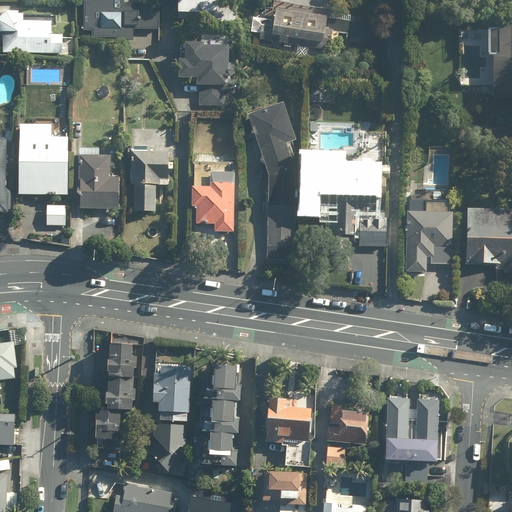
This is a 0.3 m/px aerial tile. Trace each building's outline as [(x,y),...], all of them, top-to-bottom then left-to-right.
[(83,0),(83,32),(91,32),(91,39),(117,39),(117,42),(134,42),(134,31),(161,31),(161,5),(124,4),(124,0),(83,0)] [(215,24),(237,24),(237,9),(217,8),(217,0),(168,0),(177,0),(177,20),(215,20),(215,24)] [(252,19),(250,34),(259,35),(258,42),(345,55),(350,21),(330,18),(331,11),(273,2),(270,21),(252,19)] [(23,13),(6,12),(0,18),(0,34),(4,34),(3,54),(63,55),(63,35),(52,35),(53,23),(23,22),(23,13)] [(511,99),(511,26),(488,27),(488,57),(494,57),(494,100),(511,99)] [(228,94),(229,45),(184,44),(184,62),(178,62),(178,80),(196,80),(196,87),(199,87),(199,107),(225,107),(225,94),(228,94)] [(295,261),(296,173),(286,145),(296,142),(282,105),(247,117),(268,177),(267,261),(295,261)] [(20,125),(19,196),(68,197),(69,138),(51,138),(52,126),(20,125)] [(0,217),(12,218),(12,178),(7,178),(7,139),(0,139),(0,217)] [(100,149),(79,149),(78,210),(120,211),(120,177),(111,177),(111,157),(99,157),(100,149)] [(169,152),(131,152),(131,186),(135,186),(135,213),(156,213),(156,187),(169,187),(169,152)] [(341,159),(303,158),(302,215),(328,216),(328,250),(352,251),(352,238),(360,238),(360,219),(376,220),(376,200),(386,200),(387,176),(375,176),(376,168),(341,167),(341,159)] [(234,233),(235,174),(210,173),(209,188),(192,188),(191,208),(196,208),(196,225),(214,225),(214,233),(234,233)] [(407,200),(406,273),(428,273),(428,265),(452,266),(453,214),(427,214),(427,201),(407,200)] [(67,206),(47,206),(47,227),(67,226),(67,206)] [(495,290),(511,290),(511,211),(466,211),(465,266),(496,267),(495,290)] [(63,232),(42,231),(42,241),(62,242),(63,232)] [(0,382),(18,382),(15,343),(0,344),(0,382)] [(137,346),(108,344),(105,409),(131,410),(132,400),(135,400),(136,389),(133,389),(134,368),(136,369),(137,346)] [(158,421),(186,422),(187,413),(188,413),(189,367),(160,366),(159,374),(154,374),(153,401),(158,401),(158,411),(159,411),(158,421)] [(230,451),(231,433),(239,434),(240,419),(232,419),(233,401),(240,401),(241,387),(233,386),(234,367),(212,366),(212,376),(202,375),(201,399),(210,400),(210,403),(201,403),(200,421),(196,421),(196,432),(209,432),(208,440),(198,439),(196,464),(235,466),(235,452),(230,451)] [(284,438),(308,439),(309,408),(283,407),(284,398),(267,397),(265,440),(284,441),(284,438)] [(390,401),(389,407),(387,407),(384,458),(435,462),(439,401),(418,399),(416,439),(408,438),(409,400),(392,399),(392,401),(390,401)] [(341,406),(329,405),(328,417),(337,417),(336,430),(327,430),(326,441),(365,444),(367,410),(341,409),(341,406)] [(100,449),(117,450),(117,439),(111,439),(111,432),(118,432),(119,410),(98,410),(98,414),(94,414),(93,438),(101,439),(100,449)] [(14,415),(0,415),(0,446),(14,446),(14,415)] [(186,425),(157,424),(156,435),(152,435),(150,471),(181,473),(182,447),(185,447),(186,425)] [(326,464),(355,466),(355,453),(344,453),(344,447),(327,446),(326,464)] [(285,453),(259,451),(258,468),(283,470),(285,453)] [(116,470),(98,470),(97,492),(115,493),(116,470)] [(305,503),(306,475),(297,475),(297,472),(262,471),(261,493),(269,502),(305,503)] [(0,511),(6,511),(6,510),(16,511),(18,494),(8,493),(9,477),(0,476),(0,511)] [(152,487),(123,483),(122,496),(114,494),(111,511),(166,511),(171,483),(153,480),(152,487)] [(201,490),(181,488),(179,502),(200,504),(201,490)] [(425,511),(425,501),(396,499),(394,511),(428,511),(429,511),(425,511)] [(361,511),(361,505),(352,504),(352,509),(336,508),(336,503),(323,503),(322,511),(361,511)]
